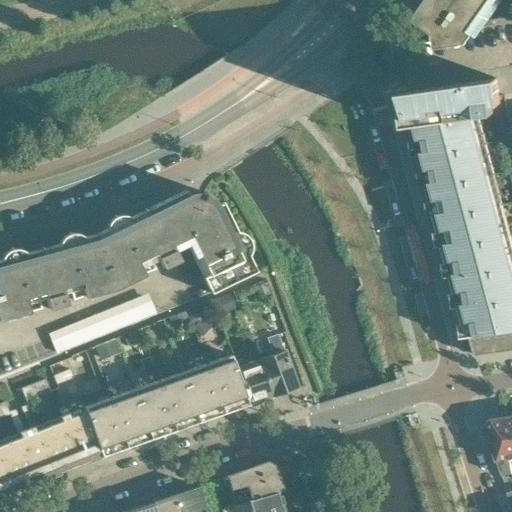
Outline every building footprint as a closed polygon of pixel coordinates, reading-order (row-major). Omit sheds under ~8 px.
[(475,38),(502,0),(426,0),(412,21),(428,32),(431,33),(433,50),(467,44),(470,35),(475,38)] [(431,87),(400,92),(462,323),(465,322),(473,351),(474,356),(501,352),(503,352),(511,350),(511,265),(472,116),(494,113),(492,105),(500,104),(499,96),(497,78),(431,87)] [(160,219),(175,249),(187,243),(194,257),(199,254),(209,274),(203,276),(211,293),(256,271),(248,255),(245,256),(234,233),(236,231),(222,202),(215,206),(214,203),(212,201),(210,199),(207,198),(205,197),(206,193),(204,192),(200,201),(188,197),(176,203),(172,196),(154,205),(157,212),(155,213),(158,220),(160,219)] [(38,265),(46,297),(49,308),(67,303),(64,292),(71,290),(73,299),(85,295),(85,297),(115,288),(145,274),(140,265),(158,257),(163,267),(180,259),(175,249),(160,219),(158,220),(155,213),(157,212),(154,205),(129,217),(130,220),(107,231),(105,228),(95,234),(83,237),(84,240),(59,247),(58,244),(34,250),(36,258),(38,265)] [(0,319),(42,308),(39,299),(46,297),(38,265),(36,258),(34,250),(25,253),(26,256),(1,262),(0,259),(0,319)] [(239,308),(232,291),(211,300),(217,316),(239,308)] [(203,315),(200,305),(187,309),(191,320),(203,315)] [(140,333),(125,339),(127,347),(143,342),(140,333)] [(258,358),(271,395),(296,388),(277,333),(267,337),(270,348),(256,353),(258,358)] [(251,404),(237,365),(236,365),(232,354),(182,372),(200,422),(251,404)] [(271,395),(258,358),(237,365),(251,404),(251,403),(271,395)] [(70,368),(53,375),(56,384),(73,377),(70,368)] [(200,422),(182,372),(133,389),(151,439),(200,422)] [(45,378),(34,382),(36,389),(37,392),(49,387),(45,378)] [(36,389),(34,382),(20,388),(23,394),(36,389)] [(38,395),(37,392),(36,389),(23,394),(25,400),(38,395)] [(151,439),(133,389),(84,407),(85,410),(102,456),(151,439)] [(40,402),(38,395),(25,400),(27,404),(28,404),(28,406),(40,402)] [(57,474),(36,425),(35,425),(28,406),(28,404),(27,404),(21,407),(29,428),(24,430),(16,408),(9,411),(10,414),(17,434),(34,483),(57,474)] [(9,411),(7,407),(0,410),(0,417),(10,414),(9,411)] [(102,456),(85,410),(70,416),(68,412),(58,416),(79,465),(102,456)] [(79,465),(58,416),(36,425),(57,474),(79,465)] [(511,433),(508,417),(491,419),(486,426),(501,475),(511,473),(511,433)] [(34,483),(17,434),(0,439),(0,456),(12,492),(34,483)] [(0,497),(12,492),(0,456),(0,497)] [(283,490),(276,466),(267,461),(222,477),(225,486),(228,485),(234,504),(237,503),(283,490)] [(205,511),(217,509),(209,482),(198,486),(205,511)] [(205,511),(198,486),(173,495),(179,511),(205,511)] [(234,504),(223,507),(224,511),(285,511),(289,511),(283,490),(237,503),(234,504)] [(179,511),(173,495),(150,503),(153,511),(179,511)] [(153,511),(150,503),(139,507),(138,506),(126,510),(126,511),(153,511)]
